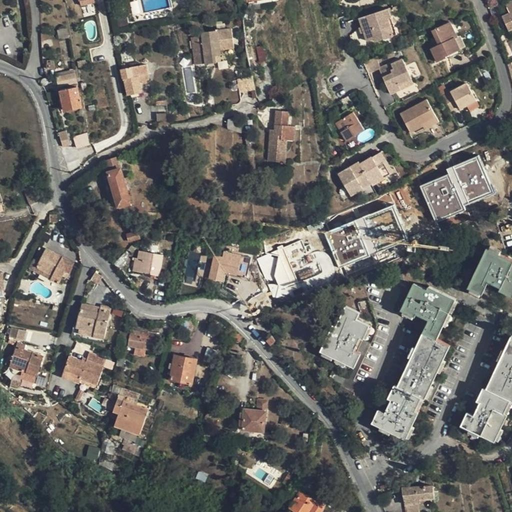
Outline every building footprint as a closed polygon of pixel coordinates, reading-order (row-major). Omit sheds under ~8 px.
[(80,0),(83,13),(97,10),(94,0),(80,0)] [(509,13),(503,16),(510,32),(511,31),(511,0),(505,3),(509,13)] [(383,29),(389,26),(387,18),(391,17),(388,8),(361,18),(368,40),(376,37),(377,40),(386,37),(383,29)] [(452,39),(455,38),(457,37),(450,22),(432,30),(439,44),(431,48),(438,61),(447,58),(446,56),(443,52),(447,50),(449,54),(457,51),(452,39)] [(394,25),(389,26),(383,29),(386,37),(397,33),(394,25)] [(203,35),(192,37),(195,64),(217,61),(216,55),(222,54),(221,48),(234,46),(231,29),(203,32),(203,35)] [(460,49),(455,38),(452,39),(457,51),(460,49)] [(265,46),(258,48),(261,61),(268,60),(265,46)] [(404,83),(413,78),(403,59),(393,65),(391,64),(379,69),(392,94),(406,87),(404,83)] [(150,78),(147,64),(123,70),(128,95),(143,91),(141,80),(150,78)] [(59,77),(60,86),(78,82),(75,74),(59,77)] [(415,82),(413,78),(404,83),(406,87),(415,82)] [(479,105),(475,100),(467,83),(450,91),(459,108),(464,105),(467,111),(479,105)] [(78,86),(61,90),(66,110),(83,106),(78,86)] [(411,132),(424,126),(423,123),(437,117),(428,100),(401,113),(411,132)] [(268,157),(275,156),(275,146),(284,146),(283,134),(291,134),(290,119),(283,119),(283,105),(270,106),(271,124),(272,129),(267,129),(268,157)] [(341,112),(345,117),(353,112),(356,110),(353,106),(341,112)] [(364,130),(353,112),(345,117),(335,123),(346,141),(364,130)] [(440,121),(437,117),(423,123),(424,126),(426,129),(440,121)] [(59,132),(63,146),(71,144),(66,130),(59,132)] [(74,135),(75,147),(89,145),(87,133),(74,135)] [(62,146),(64,152),(74,149),(72,144),(71,144),(63,146),(62,146)] [(284,156),(284,146),(275,146),(275,156),(284,156)] [(376,161),(375,158),(361,166),(360,164),(339,176),(351,198),(373,186),(374,187),(395,175),(384,156),(376,161)] [(420,184),(432,219),(494,197),(480,156),(445,168),(448,175),(420,184)] [(120,167),(117,157),(107,160),(110,170),(109,170),(120,207),(132,203),(126,181),(129,181),(128,177),(125,178),(122,166),(120,167)] [(32,186),(24,189),(30,205),(38,202),(32,186)] [(324,230),(336,265),(368,254),(359,230),(370,226),(372,232),(398,223),(392,207),(324,230)] [(139,229),(128,233),(130,239),(141,236),(139,229)] [(483,294),(487,284),(489,281),(502,287),(500,290),(511,295),(511,259),(487,248),(469,288),(483,294)] [(53,275),(51,279),(60,284),(64,276),(66,272),(69,273),(74,264),(47,250),(40,262),(38,268),(53,275)] [(153,269),(161,270),(164,255),(141,251),(140,258),(136,258),(134,270),(152,272),(153,269)] [(211,277),(222,279),(224,270),(248,275),(252,257),(227,251),(226,257),(216,255),(211,277)] [(200,257),(197,276),(208,277),(211,258),(200,257)] [(50,280),(51,279),(53,275),(38,268),(40,262),(34,259),(29,269),(50,280)] [(103,278),(102,277),(95,274),(91,281),(99,285),(103,278)] [(487,284),(500,290),(502,287),(489,281),(487,284)] [(409,363),(444,360),(450,345),(438,339),(456,299),(430,286),(428,289),(415,283),(402,310),(415,316),(417,313),(430,319),(428,323),(409,363)] [(81,310),(78,327),(78,328),(95,332),(94,337),(105,339),(111,308),(102,306),(101,311),(100,314),(94,313),(81,310)] [(361,337),(364,339),(370,325),(357,319),(360,312),(347,306),(337,326),(334,324),(321,351),(355,367),(362,354),(358,352),(354,350),(361,337)] [(415,316),(428,323),(430,319),(417,313),(415,316)] [(180,328),(192,330),(193,321),(181,319),(180,328)] [(104,342),(105,339),(94,337),(95,332),(78,328),(78,327),(74,326),(72,335),(104,342)] [(24,332),(13,329),(11,338),(22,340),(24,332)] [(122,329),(121,336),(128,337),(129,330),(122,329)] [(159,335),(133,331),(130,346),(157,350),(159,335)] [(358,352),(364,339),(361,337),(354,350),(358,352)] [(9,367),(22,372),(37,377),(43,357),(24,351),(26,346),(17,344),(9,367)] [(511,345),(507,347),(487,388),(484,387),(477,400),(481,402),(474,415),(471,414),(468,412),(461,425),(495,441),(507,415),(504,413),(510,401),(511,400),(511,345)] [(206,355),(217,359),(219,352),(208,348),(206,355)] [(107,360),(90,354),(87,360),(86,363),(82,362),(70,358),(63,377),(80,384),(82,380),(98,386),(107,360)] [(198,359),(176,355),(172,379),(193,383),(198,359)] [(215,365),(217,359),(206,355),(204,361),(215,365)] [(132,359),(125,358),(123,366),(131,368),(132,359)] [(444,360),(409,363),(399,386),(395,384),(389,397),(392,399),(386,412),(383,411),(380,409),(373,423),(406,439),(419,412),(416,411),(421,399),(423,397),(426,399),(444,360)] [(35,382),(37,377),(22,372),(20,376),(35,382)] [(99,387),(98,386),(82,380),(80,384),(98,390),(99,387)] [(346,397),(346,388),(341,386),(337,392),(346,397)] [(346,388),(346,397),(351,400),(354,393),(346,388)] [(227,400),(222,391),(213,396),(218,406),(227,400)] [(129,392),(125,404),(133,407),(137,394),(129,392)] [(389,397),(383,411),(386,412),(392,399),(389,397)] [(424,400),(421,399),(416,411),(419,412),(424,400)] [(242,409),(241,422),(244,422),(244,428),(265,430),(267,400),(259,400),(258,410),(242,409)] [(477,400),(471,414),(474,415),(481,402),(477,400)] [(149,413),(133,407),(125,404),(116,401),(113,413),(118,415),(113,428),(139,438),(149,413)] [(100,450),(93,449),(91,457),(98,459),(100,450)] [(200,471),(197,478),(205,481),(208,474),(200,471)] [(435,498),(434,485),(403,487),(406,504),(421,501),(421,500),(435,498)] [(321,500),(315,497),(309,493),(307,496),(301,491),(289,511),(288,511),(295,511),(297,511),(298,511),(321,511),(325,507),(324,503),(321,500)]
